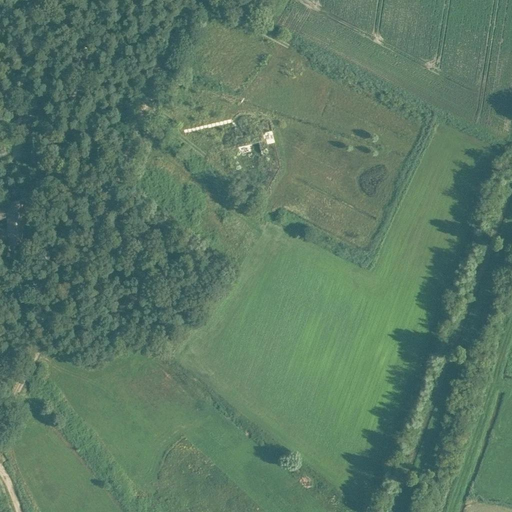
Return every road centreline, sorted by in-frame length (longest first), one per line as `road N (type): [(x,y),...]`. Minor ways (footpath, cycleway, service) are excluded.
road 1 (track): [(0,427),(122,177),(192,0)]
road 2 (track): [(408,511),(511,227)]
road 3 (track): [(447,511),(511,330)]
